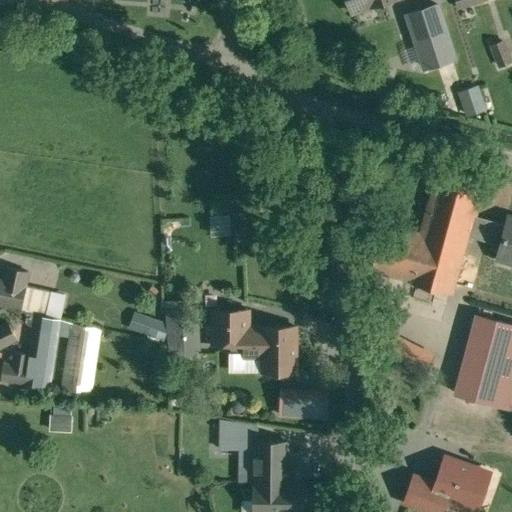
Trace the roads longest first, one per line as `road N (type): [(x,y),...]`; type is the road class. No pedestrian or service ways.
road 1 (unclassified): [(254,77),(281,116),(331,247),(351,363),(341,511)]
road 2 (unclassified): [(254,77),(307,102),(511,159)]
road 3 (unclassified): [(43,0),(254,77)]
